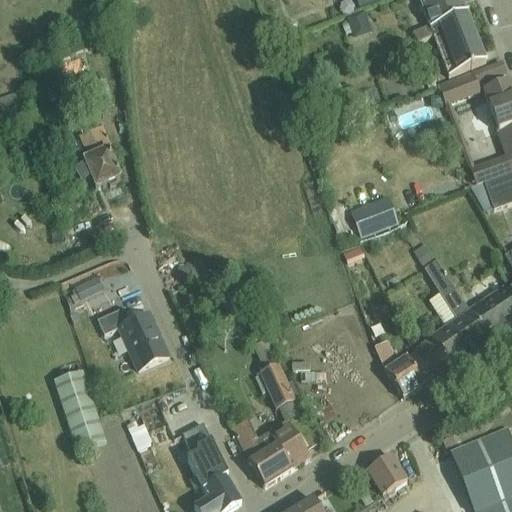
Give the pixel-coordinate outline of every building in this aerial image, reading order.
[(285,0),(286,13),(304,14),(303,0),(285,0)] [(354,0),(358,10),(380,2),(379,0),(354,0)] [(430,32),(415,38),(418,46),(433,40),(437,51),(433,53),(438,66),(443,64),(450,82),(486,67),(468,19),(460,0),(421,0),(418,2),(430,32)] [(369,13),(352,19),(359,38),(376,32),(369,13)] [(84,56),(69,63),(78,81),(92,74),(84,56)] [(472,76),(442,87),(449,106),(446,107),(446,108),(479,97),(477,89),(506,78),(502,66),(472,76)] [(64,93),(73,116),(106,103),(97,80),(64,93)] [(510,161),(472,176),(477,190),(484,188),(511,177),(511,93),(509,86),(483,95),(491,117),(488,118),(486,121),(483,125),(486,131),(494,133),(497,131),(499,136),(501,135),(510,161)] [(0,101),(0,124),(29,114),(22,94),(0,101)] [(33,126),(36,157),(57,155),(54,124),(33,126)] [(90,168),(74,177),(80,188),(92,182),(96,192),(106,188),(110,190),(117,187),(117,183),(122,181),(103,132),(79,142),(90,168)] [(511,177),(484,188),(493,215),(511,208),(511,177)] [(353,215),(357,227),(347,231),(352,245),(362,241),(362,242),(398,228),(388,201),(353,215)] [(473,323),(467,314),(437,268),(425,248),(413,255),(426,275),(423,276),(439,300),(428,307),(446,334),(413,356),(420,366),(434,385),(489,346),(473,323)] [(98,282),(76,292),(81,304),(103,294),(98,282)] [(506,289),(467,314),(473,323),(489,346),(491,345),(490,343),(500,336),(501,338),(511,330),(511,297),(506,289)] [(130,327),(124,313),(97,325),(104,340),(119,333),(138,376),(168,362),(149,319),(130,327)] [(434,385),(420,366),(411,371),(406,364),(391,373),(389,370),(392,368),(385,354),(377,357),(384,374),(404,405),(434,385)] [(296,407),(279,370),(260,378),(277,415),(296,407)] [(53,385),(75,449),(77,456),(85,453),(106,446),(82,375),(53,385)] [(194,410),(186,391),(164,399),(143,407),(137,410),(145,431),(194,410)] [(494,423),(442,444),(448,460),(452,458),(458,475),(508,455),(501,438),(511,433),(511,419),(508,410),(492,417),(494,423)] [(127,429),(137,455),(146,451),(135,426),(127,429)] [(233,434),(240,449),(248,467),(265,493),(310,464),(290,434),(279,441),(277,438),(260,448),(257,443),(254,445),(246,428),(233,434)] [(203,429),(183,439),(193,461),(188,464),(203,495),(204,495),(209,503),(195,511),(234,511),(241,508),(225,482),(227,480),(203,429)] [(458,475),(456,476),(470,511),(511,511),(511,457),(509,458),(508,455),(458,475)] [(374,470),(384,492),(396,486),(386,465),(374,470)] [(355,495),(328,511),(363,511),(366,511),(355,495)] [(387,511),(381,502),(365,511),(387,511)] [(318,511),(313,503),(297,511),(318,511)]
